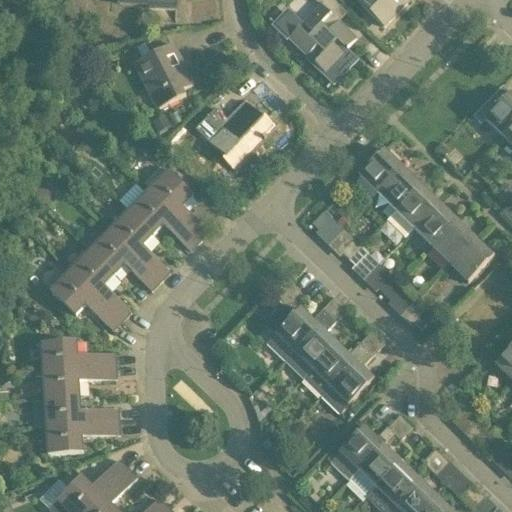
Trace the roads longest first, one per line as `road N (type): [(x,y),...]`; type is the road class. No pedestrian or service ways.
road 1 (residential): [(511,502),(439,432),(410,339),(276,213)]
road 2 (residential): [(192,483),(215,478),(243,450),(238,413),(173,350),(165,323)]
road 3 (residential): [(343,140),(476,0)]
road 4 (residential): [(343,140),(262,60),(242,0)]
road 5 (residential): [(165,323),(155,355),(157,446),(192,483)]
road 6 (residential): [(165,323),(276,213)]
